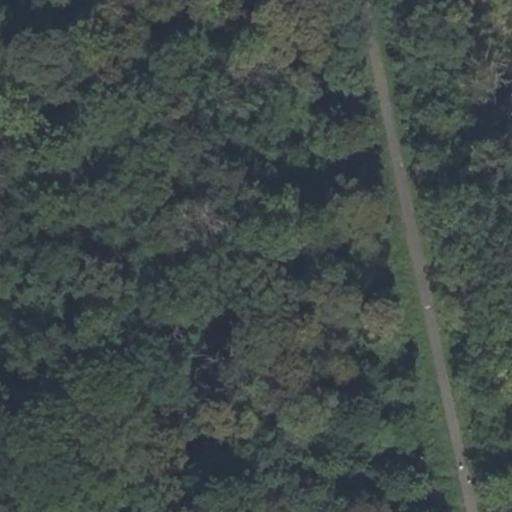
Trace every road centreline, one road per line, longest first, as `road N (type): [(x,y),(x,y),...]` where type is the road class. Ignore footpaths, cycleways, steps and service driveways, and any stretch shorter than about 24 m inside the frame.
road 1 (track): [(468,511),(357,0)]
road 2 (unknown): [(429,511),(319,0)]
